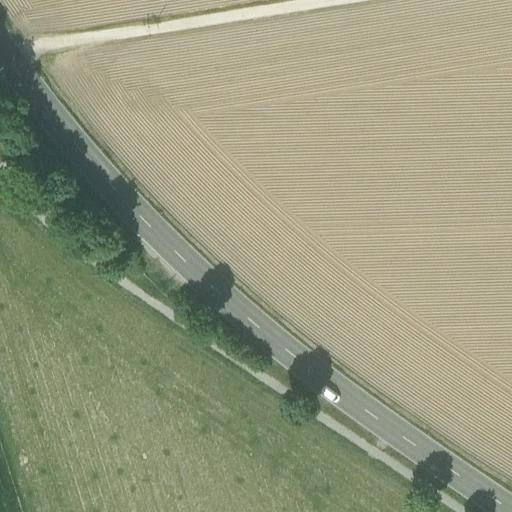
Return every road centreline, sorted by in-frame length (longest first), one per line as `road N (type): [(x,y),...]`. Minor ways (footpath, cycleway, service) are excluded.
road 1 (primary): [(0,47),(84,156),(251,323),(511,511)]
road 2 (track): [(4,54),(333,0)]
